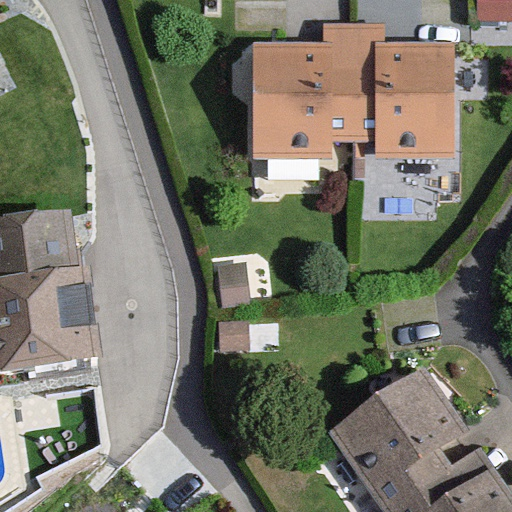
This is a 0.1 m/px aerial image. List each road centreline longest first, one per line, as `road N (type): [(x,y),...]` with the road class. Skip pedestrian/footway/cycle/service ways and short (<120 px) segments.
road 1 (residential): [(242,511),(184,426),(190,311),(102,0)]
road 2 (unknown): [(511,212),(486,259),(482,320),(511,375)]
